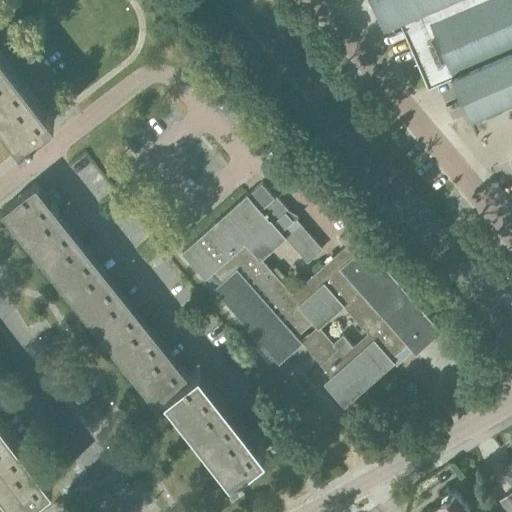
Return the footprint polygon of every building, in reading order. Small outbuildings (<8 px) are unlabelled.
[(511,0),(371,0),(383,27),(400,19),(428,84),(453,73),(470,115),(511,97),(511,0)] [(0,112),(23,142),(20,144),(22,147),(36,136),(34,133),(55,116),(53,114),(49,108),(56,103),(49,94),(41,100),(37,104),(0,56),(0,112)] [(247,193),(182,251),(205,277),(214,287),(279,360),(302,340),(298,334),(313,320),(318,326),(319,326),(320,325),(344,304),(368,332),(353,345),(343,334),(334,342),(339,347),(321,363),(331,374),(324,380),(345,403),(395,359),(392,356),(408,342),(416,351),(441,329),(411,294),(391,271),(387,266),(358,234),(331,258),(316,272),(308,278),(292,292),(280,279),(279,277),(272,269),(262,257),(265,254),(286,236),(308,261),(323,248),(295,217),(293,219),(286,212),(289,209),(276,195),(274,196),(261,181),(249,192),(247,193)] [(36,182),(5,206),(159,400),(165,395),(169,392),(234,475),(231,478),(233,480),(247,470),(244,467),(265,450),(266,449),(259,441),(266,436),(259,428),(252,433),(247,437),(196,371),(200,368),(199,367),(188,375),(182,367),(178,370),(171,362),(145,328),(55,214),(59,211),(52,202),(60,196),(53,187),(45,193),(36,182)] [(0,477),(22,507),(19,509),(20,511),(33,501),(32,499),(51,484),(54,482),(50,477),(47,473),(55,467),(48,459),(40,465),(35,468),(20,448),(0,422),(0,477)] [(511,450),(507,454),(507,461),(502,465),(511,476),(511,491),(507,495),(511,501),(511,450)] [(470,511),(455,490),(454,490),(449,489),(441,494),(440,500),(439,501),(440,502),(425,511),(470,511)]
